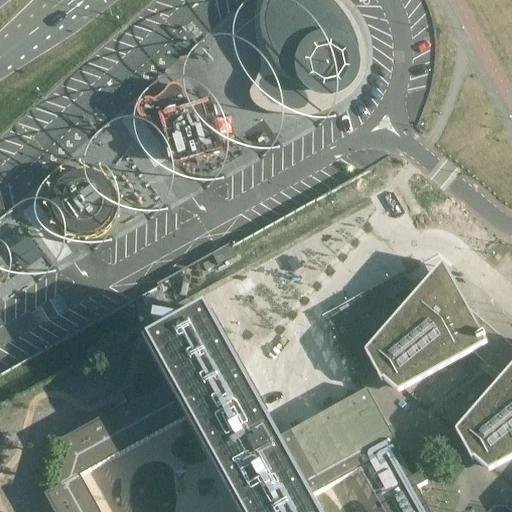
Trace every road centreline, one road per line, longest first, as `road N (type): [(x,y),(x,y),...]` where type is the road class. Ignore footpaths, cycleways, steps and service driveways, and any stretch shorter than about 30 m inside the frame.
road 1 (unclassified): [(377,120),(511,229)]
road 2 (unclassified): [(511,301),(441,244),(422,243),(386,260)]
